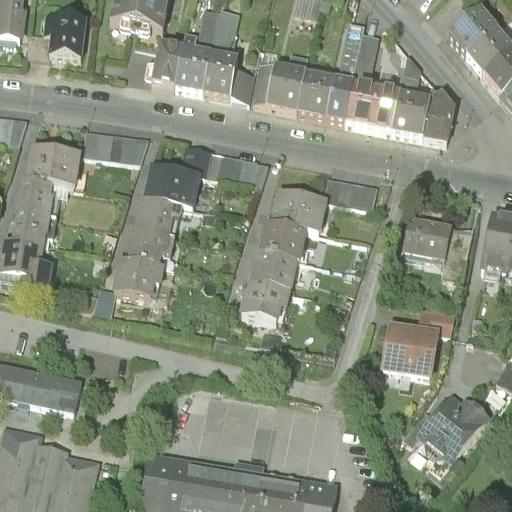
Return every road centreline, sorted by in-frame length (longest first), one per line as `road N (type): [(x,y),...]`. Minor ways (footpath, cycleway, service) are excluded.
road 1 (tertiary): [(511,190),(0,102)]
road 2 (tertiary): [(511,160),(379,0)]
